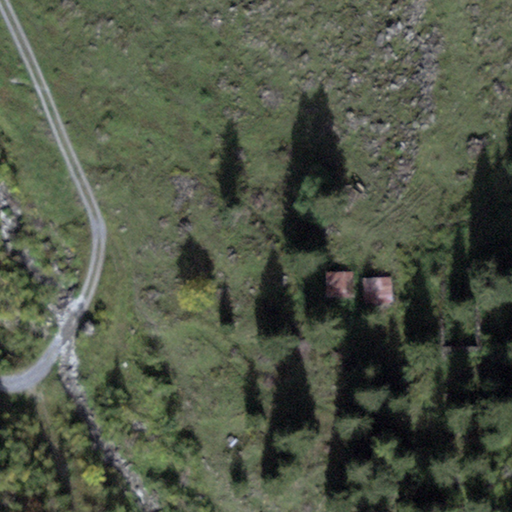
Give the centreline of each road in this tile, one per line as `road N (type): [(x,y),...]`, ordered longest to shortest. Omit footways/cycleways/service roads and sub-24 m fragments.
road 1 (track): [(0,4),(96,235),(93,273),(37,376),(0,384)]
road 2 (track): [(23,383),(70,511)]
